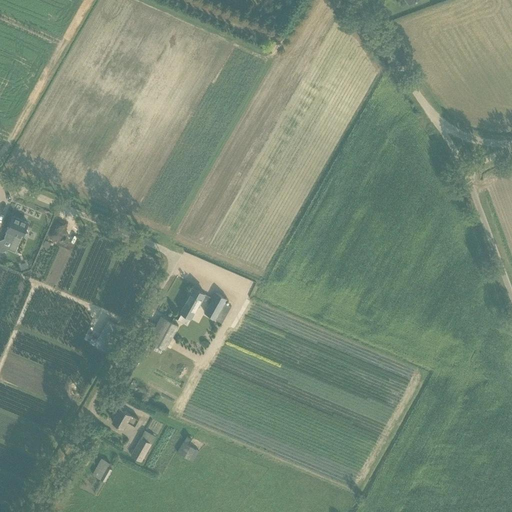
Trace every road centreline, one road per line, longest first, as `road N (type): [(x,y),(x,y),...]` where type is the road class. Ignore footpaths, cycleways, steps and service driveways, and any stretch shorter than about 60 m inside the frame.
road 1 (track): [(30,511),(177,256),(0,181)]
road 2 (unclassified): [(439,123),(357,0)]
road 3 (unclassified): [(511,296),(465,172)]
